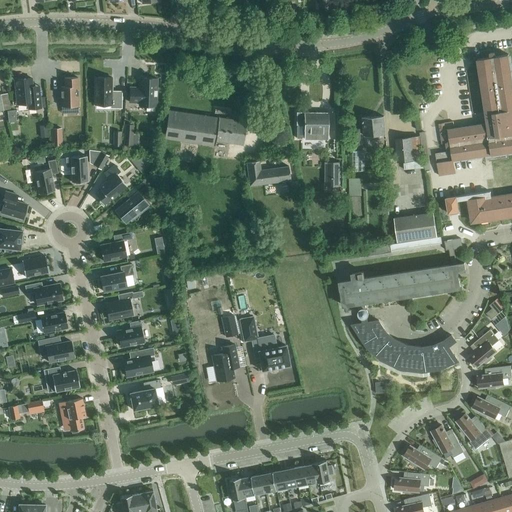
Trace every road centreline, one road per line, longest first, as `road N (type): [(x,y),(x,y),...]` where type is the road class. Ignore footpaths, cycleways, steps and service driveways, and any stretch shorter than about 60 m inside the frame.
road 1 (tertiary): [(441,8),(362,38),(314,45),(181,30)]
road 2 (residential): [(120,477),(72,241)]
road 3 (residential): [(185,465),(344,435),(364,447),(376,492)]
road 4 (residential): [(511,230),(477,246),(472,290),(451,327),(420,338),(392,323)]
road 5 (tertiary): [(181,30),(0,25)]
